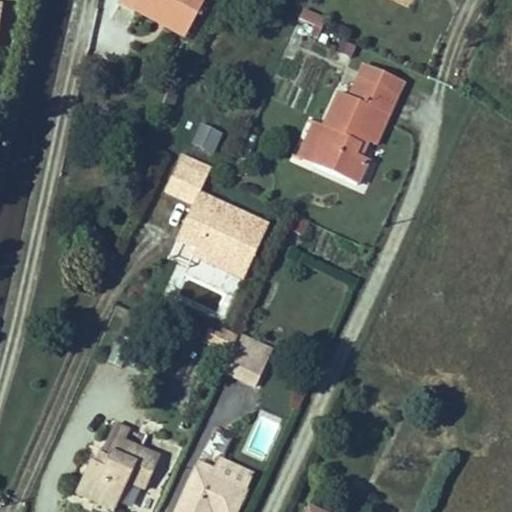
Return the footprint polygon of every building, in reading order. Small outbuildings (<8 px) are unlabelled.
[(185,34),(203,0),(120,0),(118,5),(135,14),(138,8),(185,34)] [(135,14),(182,40),(185,34),(138,8),(135,14)] [(318,16),(310,34),(317,38),(325,19),(318,16)] [(366,142),(379,113),(387,117),(402,82),(364,65),(350,98),(339,93),(324,127),(315,147),(320,150),(313,166),(356,185),(367,161),(354,155),(361,140),(366,142)] [(379,113),(366,142),(374,146),(387,117),(379,113)] [(190,144),(214,152),(221,130),(197,122),(190,144)] [(296,158),(313,166),(320,150),(315,147),(324,127),(313,122),(296,158)] [(210,170),(181,156),(177,165),(206,179),(210,170)] [(246,273),(267,227),(198,195),(206,179),(177,165),(164,192),(192,205),(176,240),(195,249),(246,273)] [(242,280),(246,273),(195,249),(192,256),(242,280)] [(214,349),(220,336),(207,330),(201,343),(214,349)] [(230,356),(236,342),(238,338),(222,331),(220,336),(214,349),(230,356)] [(134,341),(119,334),(107,362),(122,369),(134,341)] [(239,335),(236,342),(269,357),(272,350),(239,335)] [(269,357),(236,342),(230,356),(222,372),(255,387),(269,357)] [(244,449),(265,458),(282,418),(261,410),(244,449)] [(129,432),(113,425),(100,455),(106,458),(101,469),(89,464),(75,494),(114,511),(127,482),(145,491),(159,458),(124,443),(129,432)] [(235,511),(253,475),(218,458),(210,475),(195,469),(175,511),(235,511)]
